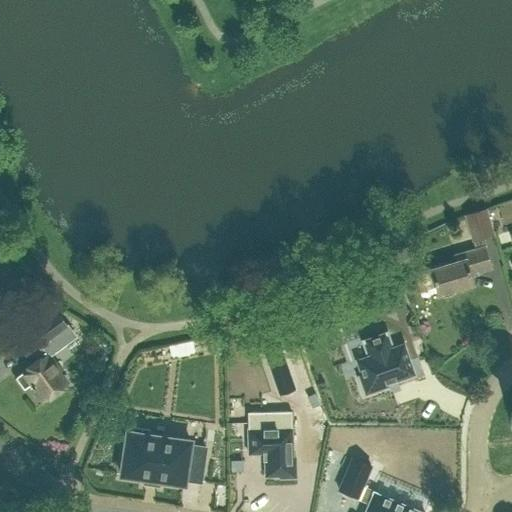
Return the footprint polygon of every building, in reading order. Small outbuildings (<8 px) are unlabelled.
[(491,234),(484,209),(464,215),(471,240),(472,240),(474,249),(454,255),(456,261),(428,269),(429,269),(417,273),(415,282),(417,291),(434,286),(436,294),(440,293),(442,295),(451,293),(451,290),(470,284),(467,274),(488,268),(482,246),(479,238),(491,234)] [(21,372),(14,377),(22,389),(28,384),(31,389),(32,388),(41,401),(65,384),(54,369),(57,367),(47,353),(46,353),(39,345),(67,325),(55,310),(21,334),(29,345),(24,349),(34,362),(21,372)] [(368,356),(357,360),(361,373),(358,375),(364,394),(387,386),(386,382),(412,373),(402,344),(391,348),(385,333),(363,341),(368,356)] [(282,352),(265,357),(278,395),(295,389),(282,352)] [(293,420),(250,422),(251,464),(267,463),(268,486),(282,485),(282,487),(299,486),(298,469),(295,469),(293,420)] [(132,426),(132,432),(129,432),(126,431),(126,434),(120,471),(120,474),(123,475),(123,474),(144,477),(143,484),(158,486),(159,480),(180,483),(183,484),(184,481),(183,481),(184,479),(199,481),(204,448),(189,445),(189,443),(190,440),(187,440),(145,434),(145,428),(132,426)] [(351,457),(337,489),(356,498),(371,465),(351,457)] [(419,511),(373,492),(364,511),(419,511)]
